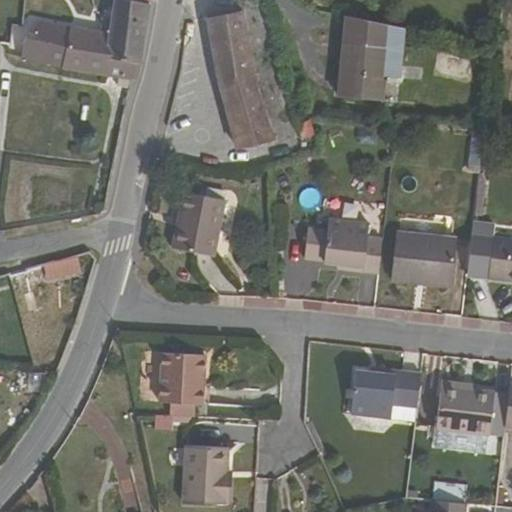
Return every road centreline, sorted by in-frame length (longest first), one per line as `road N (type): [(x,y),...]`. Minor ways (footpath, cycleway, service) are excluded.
road 1 (residential): [(171,0),(120,233)]
road 2 (residential): [(106,302),(69,397),(0,494)]
road 3 (residential): [(511,352),(299,328)]
road 4 (residential): [(299,328),(106,302)]
road 5 (residential): [(120,233),(0,253)]
road 6 (residential): [(292,449),(299,328)]
